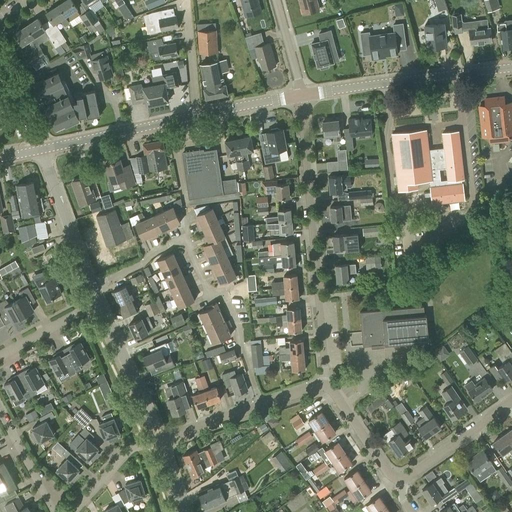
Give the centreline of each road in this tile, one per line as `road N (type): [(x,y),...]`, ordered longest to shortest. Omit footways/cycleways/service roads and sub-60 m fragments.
road 1 (residential): [(323,385),(295,94)]
road 2 (residential): [(91,286),(187,242),(205,285),(221,294),(239,329),(261,403)]
road 3 (tertiary): [(295,94),(511,68)]
road 4 (tertiary): [(40,150),(196,116)]
road 5 (tertiary): [(159,439),(99,301)]
road 6 (tertiary): [(91,286),(40,150)]
road 7 (residential): [(400,476),(511,402)]
road 8 (residential): [(400,476),(387,472),(323,385)]
